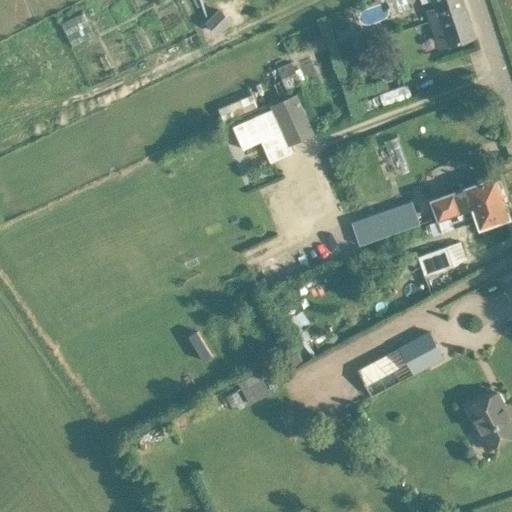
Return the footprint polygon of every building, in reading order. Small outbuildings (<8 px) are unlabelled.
[(463,0),(433,0),(436,6),(426,9),(437,48),(448,45),(456,42),(475,36),(463,0)] [(82,12),(62,23),(73,44),(93,33),(82,12)] [(382,65),(389,83),(403,78),(396,60),(382,65)] [(301,81),(292,61),(276,68),(285,88),(301,81)] [(407,81),(390,87),(380,92),(385,106),(413,97),(407,81)] [(273,109),(234,127),(244,149),(262,140),(271,161),(293,151),(290,144),(315,133),(297,92),(271,104),(273,109)] [(467,186),(432,198),(438,217),(439,218),(503,196),(501,190),(502,187),(500,181),(497,180),(496,176),(477,183),(467,186)] [(503,196),(439,218),(439,219),(442,229),(443,230),(452,227),(478,219),(480,226),(491,223),(510,216),(509,214),(510,211),(508,205),(505,203),(503,196)] [(412,200),(351,221),(359,245),(420,224),(412,200)] [(447,247),(419,256),(425,274),(453,264),(447,247)] [(303,328),(296,333),(300,340),(308,334),(303,328)] [(429,331),(358,368),(372,395),(443,357),(429,331)] [(258,370),(238,381),(250,402),(270,391),(258,370)] [(497,392),(479,401),(469,407),(491,446),(511,434),(511,413),(509,415),(497,392)]
